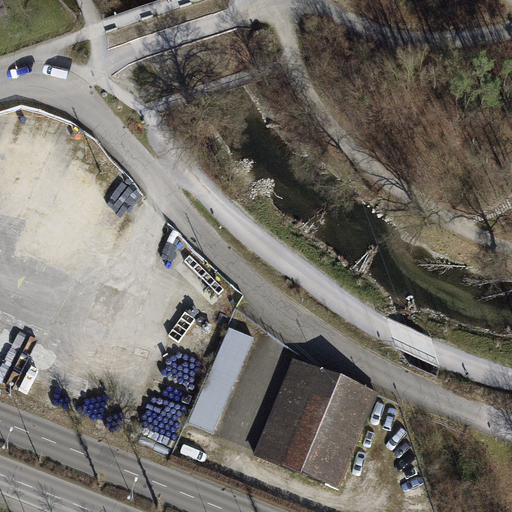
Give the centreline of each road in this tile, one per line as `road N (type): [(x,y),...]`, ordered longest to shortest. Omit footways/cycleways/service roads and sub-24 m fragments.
road 1 (unclassified): [(511,428),(365,370),(279,314),(203,245),(105,129),(71,101),(49,89),(0,93)]
road 2 (track): [(511,378),(391,332),(271,252),(179,163),(147,111),(94,76)]
road 3 (primary): [(231,511),(0,419)]
road 4 (track): [(454,225),(342,139),(317,108),(296,57)]
road 5 (track): [(304,0),(397,40),(511,27)]
road 6 (track): [(94,76),(133,51),(273,1)]
